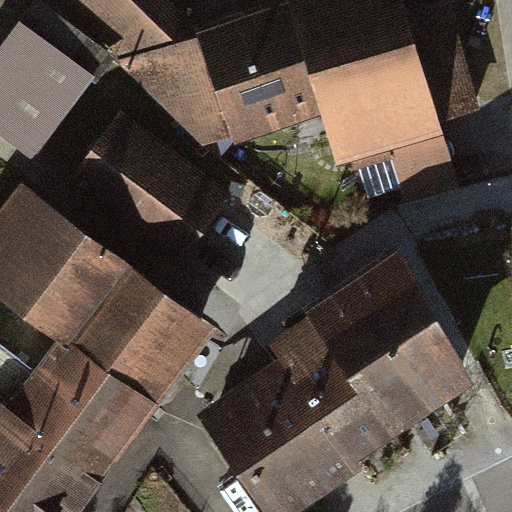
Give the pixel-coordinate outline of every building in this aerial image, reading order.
[(205,26),(176,0),(60,0),(133,58),(215,146),(245,143),(336,116),(350,172),(459,143),(453,120),(488,115),(451,0),(438,0),(425,3),(424,0),(296,0),(297,2),(205,26)] [(121,64),(45,6),(0,63),(0,131),(43,165),(121,64)] [(245,194),(130,115),(80,188),(195,267),(245,194)] [(99,511),(232,326),(33,184),(0,229),(0,290),(71,342),(23,409),(7,397),(0,406),(0,511),(99,511)] [(292,363),(216,412),(281,511),(312,511),(506,386),(410,239),(316,300),(326,316),(281,345),(292,363)]
